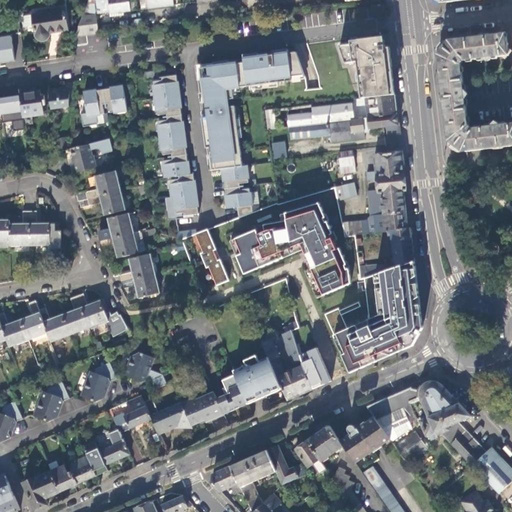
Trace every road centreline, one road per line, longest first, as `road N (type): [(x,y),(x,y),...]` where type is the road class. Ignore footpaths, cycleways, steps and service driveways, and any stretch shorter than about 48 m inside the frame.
road 1 (secondary): [(399,20),(446,307)]
road 2 (tertiary): [(451,353),(186,464)]
road 3 (secondary): [(472,292),(436,191),(414,21)]
road 4 (residential): [(399,20),(190,49)]
road 5 (residential): [(27,511),(1,452),(126,398)]
road 6 (residential): [(190,49),(206,214)]
road 7 (residential): [(96,275),(57,189),(35,180),(0,188)]
road 8 (residential): [(285,0),(145,17)]
road 9 (tertiary): [(186,464),(76,511)]
